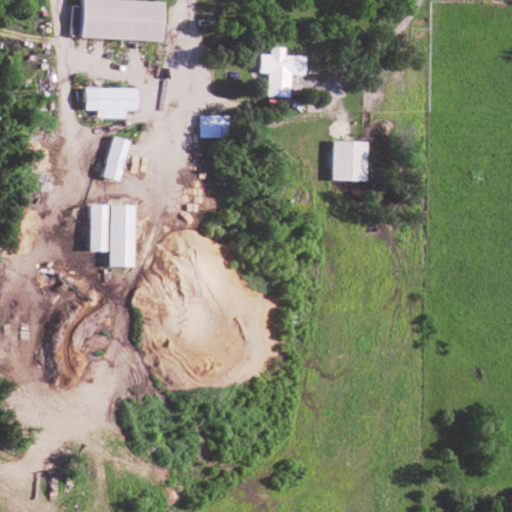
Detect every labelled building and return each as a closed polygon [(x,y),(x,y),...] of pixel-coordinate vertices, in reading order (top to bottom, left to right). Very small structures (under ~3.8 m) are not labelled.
[(157,38),(158,0),(77,0),(76,35),(157,38)] [(265,94),(287,95),(288,72),(301,73),(302,54),(281,53),(281,45),(267,44),(267,52),(257,51),(256,70),(265,71),(265,94)] [(133,86),(81,85),(81,107),(94,107),(94,115),(122,115),(122,107),(132,108),(133,86)] [(197,135),(226,135),(225,112),(197,112),(197,135)] [(329,178),(364,179),(364,140),(330,139),(329,178)] [(106,263),(131,264),(132,203),(107,202),(106,263)]
